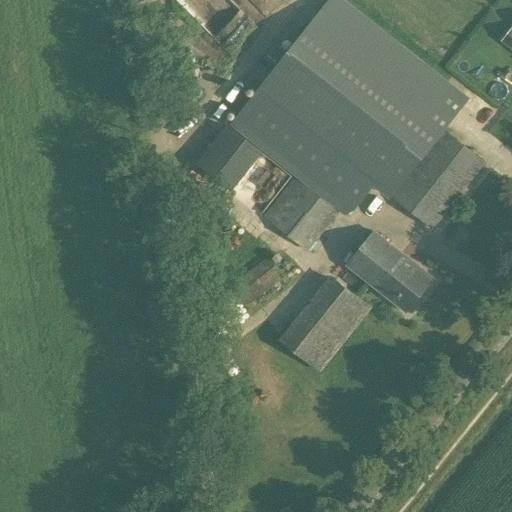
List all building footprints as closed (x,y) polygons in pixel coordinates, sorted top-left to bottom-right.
[(390,195),(432,229),(485,163),(446,131),(461,110),(470,98),(448,82),(344,0),(328,0),(255,93),(232,122),(348,215),(375,182),(390,195)] [(511,26),(501,41),(511,50),(511,26)] [(232,191),(264,151),(229,124),(198,163),(232,191)] [(264,215),(308,251),(340,211),(296,176),(264,215)] [(348,265),(406,312),(432,281),(373,233),(348,265)] [(230,285),(246,306),(284,277),(268,256),(230,285)] [(330,276),(280,340),(321,372),(373,308),(330,276)]
